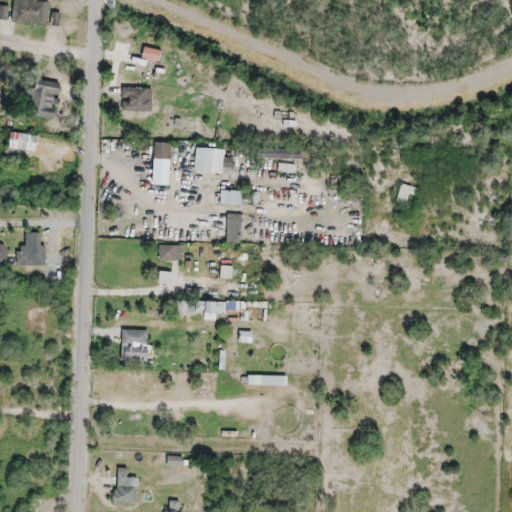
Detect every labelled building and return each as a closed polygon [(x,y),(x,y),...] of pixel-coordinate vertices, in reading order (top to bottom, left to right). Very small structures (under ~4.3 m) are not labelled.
[(48,2),(29,0),(11,0),(10,7),(0,5),(0,21),(45,27),(48,2)] [(157,62),(160,52),(145,47),(141,57),(157,62)] [(56,81),(28,81),(28,117),(56,117),(56,81)] [(122,111),(150,111),(151,88),(122,88),(122,111)] [(37,137),(10,133),(8,149),(35,152),(37,137)] [(232,150),(195,149),(194,172),(231,173),(232,150)] [(306,150),(255,150),(255,160),(306,160),(306,150)] [(407,195),(414,196),(416,189),(399,185),(394,202),(404,204),(407,195)] [(220,205),(239,205),(239,191),(220,191),(220,205)] [(226,243),(241,243),(241,214),(226,214),(226,243)] [(16,266),(43,266),(43,233),(25,233),(25,246),(16,246),(16,266)] [(0,265),(8,250),(0,245),(0,265)] [(183,246),(158,246),(158,261),(183,261),(183,246)] [(245,315),(245,302),(174,301),(174,314),(245,315)] [(147,330),(120,330),(120,362),(147,362),(147,330)] [(180,466),(180,457),(161,457),(161,466),(180,466)] [(136,503),(136,478),(114,478),(114,503),(136,503)]
